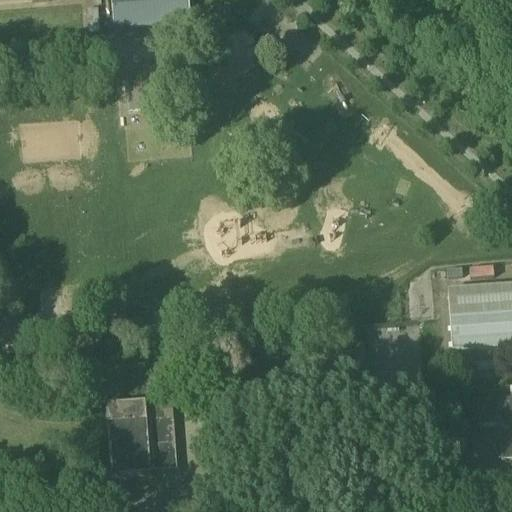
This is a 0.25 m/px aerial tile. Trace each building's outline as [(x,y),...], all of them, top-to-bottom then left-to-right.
[(111,0),(114,31),(190,26),(188,0),(111,0)] [(98,11),(87,12),(88,34),(100,34),(98,11)] [(130,73),(121,73),(122,85),(128,84),(130,113),(158,111),(155,71),(130,73)] [(490,280),(511,278),(510,268),(488,271),(490,280)] [(511,289),(447,294),(452,354),(511,349),(511,289)] [(511,401),(510,402),(478,404),(479,430),(498,429),(501,464),(511,463),(511,401)] [(105,409),(112,481),(151,478),(151,475),(177,473),(172,404),(105,409)]
